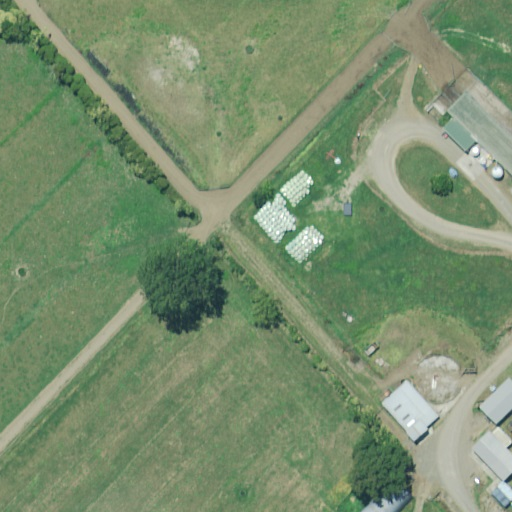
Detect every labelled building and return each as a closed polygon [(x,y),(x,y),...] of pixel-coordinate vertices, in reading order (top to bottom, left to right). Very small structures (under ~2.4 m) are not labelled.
[(511,136),(469,94),(451,112),(458,119),(447,130),(469,152),(480,141),(511,172),(511,136)] [(407,358),(392,342),(370,363),(385,378),(407,358)] [(511,413),(511,380),(484,408),(500,425),(511,413)] [(440,418),(410,382),(385,404),(418,442),(430,431),(428,428),(440,418)] [(511,476),(511,452),(493,434),(476,450),(507,482),(511,476)] [(403,511),(413,502),(389,481),(361,511),(403,511)]
